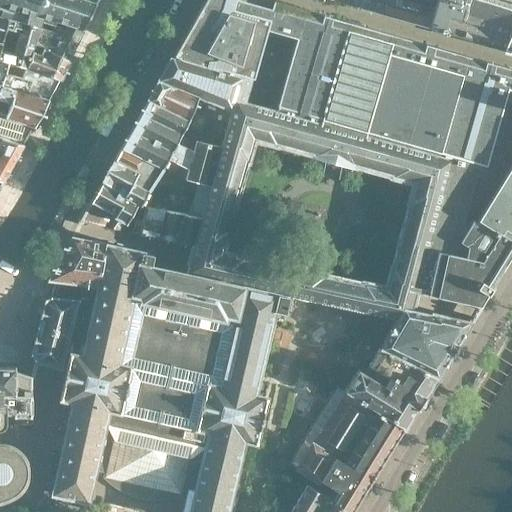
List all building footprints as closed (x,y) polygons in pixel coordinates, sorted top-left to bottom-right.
[(96,4),(95,4),(84,0),(0,0),(0,15),(33,25),(43,28),(48,29),(51,22),(82,31),(96,4)] [(415,292),(476,305),(479,306),(511,250),(511,69),(384,33),(268,0),(204,0),(173,55),(174,55),(173,58),(172,57),(159,81),(198,98),(232,112),(221,148),(197,142),(193,152),(191,160),(188,169),(185,180),(198,184),(197,187),(198,188),(190,216),(182,214),(164,210),(158,238),(176,241),(192,244),(192,245),(191,246),(191,248),(189,253),(188,258),(187,258),(187,260),(187,261),(188,261),(187,262),(189,262),(190,263),(194,263),(206,266),(217,268),(217,269),(228,271),(240,274),(252,276),(263,279),(275,281),(286,284),(298,286),(310,289),(317,290),(322,291),(334,294),(346,296),(358,299),(370,301),(381,304),(402,308),(410,310),(410,308),(411,308),(412,307),(412,305),(413,303),(415,295),(416,293),(415,293),(415,292)] [(382,0),(358,0),(357,7),(379,13),(382,0)] [(406,0),(382,0),(379,13),(426,26),(432,9),(418,4),(406,0)] [(432,9),(435,0),(419,0),(418,4),(432,9)] [(511,0),(435,0),(432,9),(426,26),(502,50),(511,52),(511,0)] [(0,34),(3,23),(19,28),(15,44),(27,48),(32,30),(33,25),(0,15),(0,34)] [(67,60),(77,41),(82,31),(51,22),(48,29),(43,28),(42,33),(32,30),(27,48),(35,51),(67,60)] [(15,44),(0,39),(0,61),(5,63),(21,68),(25,53),(27,48),(15,44)] [(57,79),(67,60),(35,51),(34,56),(25,53),(21,68),(23,69),(57,79)] [(20,77),(3,72),(5,63),(0,61),(0,85),(47,99),(57,79),(23,69),(20,77)] [(189,121),(198,98),(159,81),(148,100),(189,121)] [(47,99),(0,85),(0,116),(32,126),(33,126),(47,99)] [(189,121),(148,100),(141,112),(181,134),(189,121)] [(176,143),(181,134),(141,112),(131,130),(191,160),(193,152),(176,143)] [(32,126),(0,116),(0,137),(3,138),(22,144),(32,127),(32,126)] [(191,160),(131,130),(121,147),(162,168),(168,158),(188,169),(191,160)] [(0,147),(0,159),(11,163),(22,144),(3,138),(0,148),(0,147)] [(148,191),(162,168),(121,147),(114,159),(134,170),(129,180),(148,191)] [(11,163),(0,159),(0,180),(1,181),(11,163)] [(148,191),(129,180),(134,170),(114,159),(103,180),(123,191),(121,195),(137,203),(139,205),(148,191)] [(137,203),(121,195),(123,191),(103,180),(91,201),(115,214),(113,217),(125,224),(137,203)] [(113,217),(115,214),(91,201),(80,219),(80,220),(79,219),(78,221),(79,222),(79,223),(80,225),(81,225),(81,224),(82,224),(84,222),(83,222),(84,221),(106,226),(120,229),(123,223),(125,224),(113,217)] [(158,238),(164,210),(146,207),(145,207),(141,221),(137,219),(132,232),(139,233),(158,238)] [(101,267),(106,244),(77,238),(77,237),(76,236),(76,235),(76,234),(75,233),(73,234),(73,233),(73,234),(72,233),(71,235),(72,236),(60,258),(101,267)] [(253,394),(270,325),(271,319),(282,322),(288,295),(288,294),(284,293),(273,291),(261,288),(250,286),(238,283),(226,281),(215,278),(204,276),(191,273),(194,263),(190,263),(189,262),(185,274),(150,266),(152,255),(142,252),(106,244),(101,267),(97,285),(81,356),(70,353),(67,367),(65,367),(65,368),(62,381),(62,384),(63,384),(60,399),(72,401),(51,493),(87,501),(94,469),(104,471),(103,477),(108,482),(113,486),(121,491),(130,495),(136,497),(140,498),(146,499),(152,500),(158,500),(164,499),(168,498),(181,495),(182,488),(193,490),(187,511),(225,511),(242,440),(254,442),(257,428),(259,428),(263,411),(261,411),(265,397),(253,394)] [(97,285),(101,267),(60,258),(48,280),(54,280),(97,285)] [(204,276),(206,266),(194,263),(191,273),(204,276)] [(215,278),(217,269),(217,268),(206,266),(204,276),(215,278)] [(226,281),(228,271),(217,269),(215,278),(226,281)] [(238,283),(240,274),(228,271),(226,281),(238,283)] [(250,286),(252,276),(240,274),(238,283),(250,286)] [(261,288),(263,279),(252,276),(250,286),(261,288)] [(273,291),(275,281),(263,279),(261,288),(273,291)] [(284,293),(286,284),(275,281),(273,291),(284,293)] [(296,297),(298,286),(286,284),(284,293),(288,294),(288,295),(296,297)] [(308,299),(310,289),(298,286),(296,297),(308,299)] [(319,302),(322,291),(317,290),(310,289),(308,299),(319,302)] [(331,304),(334,294),(322,291),(319,302),(331,304)] [(343,307),(346,296),(334,294),(331,304),(343,307)] [(62,367),(73,322),(79,299),(51,296),(44,300),(43,306),(42,306),(38,321),(39,321),(36,333),(35,333),(31,348),(32,348),(30,354),(34,360),(34,361),(61,368),(62,367)] [(355,310),(358,299),(346,296),(343,307),(355,310)] [(368,312),(370,301),(358,299),(355,310),(368,312)] [(396,318),(402,308),(381,304),(370,301),(368,312),(396,318)] [(456,343),(469,322),(468,322),(469,321),(443,316),(443,315),(430,312),(430,314),(410,310),(402,308),(396,318),(382,342),(437,375),(450,354),(451,352),(451,351),(455,345),(456,343)] [(423,397),(435,377),(436,377),(436,376),(437,375),(382,342),(379,349),(378,348),(368,365),(363,373),(357,369),(343,391),(402,428),(403,428),(404,426),(416,406),(417,406),(418,404),(421,399),(422,399),(423,397)] [(0,443),(0,428),(1,428),(2,427),(4,425),(5,424),(5,422),(5,414),(5,413),(12,413),(12,416),(30,416),(30,376),(14,371),(14,367),(11,367),(0,367),(0,502),(3,501),(8,500),(12,498),(15,495),(19,492),(20,491),(22,489),(24,486),(25,485),(26,483),(27,480),(27,479),(27,478),(28,475),(28,471),(28,467),(27,464),(27,463),(26,460),(25,458),(24,457),(22,455),(21,453),(19,450),(17,449),(14,447),(11,445),(8,444),(6,444),(4,444),(0,443)] [(351,511),(402,428),(343,391),(296,468),(318,482),(320,480),(336,489),(330,499),(351,511)] [(349,511),(351,511),(330,499),(306,484),(289,511),(349,511)]
